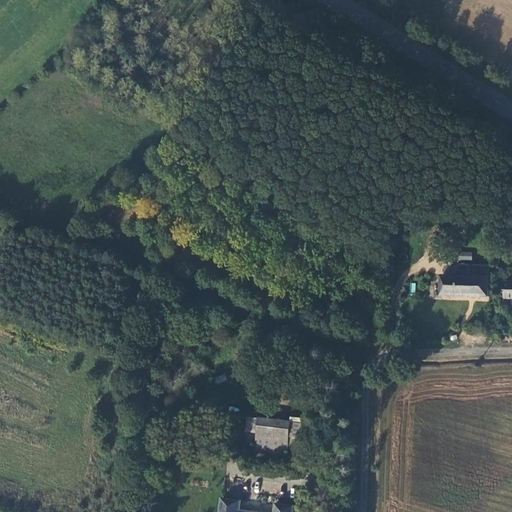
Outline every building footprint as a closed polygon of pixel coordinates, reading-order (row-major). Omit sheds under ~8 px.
[(472,260),(472,252),(458,251),(458,260),(472,260)] [(487,269),(457,268),(456,279),(438,278),(438,284),(433,284),(432,299),(485,301),(487,269)] [(511,286),(500,286),(499,302),(511,302),(511,286)] [(454,336),(456,334),(456,333),(455,330),(451,329),(448,330),(447,333),(448,336),(449,337),(451,338),(454,336)] [(264,414),(260,446),(290,450),(295,418),(264,414)] [(291,511),(293,504),(275,501),(274,511),(249,507),(249,505),(240,504),(242,495),(223,491),(219,511),(291,511)]
